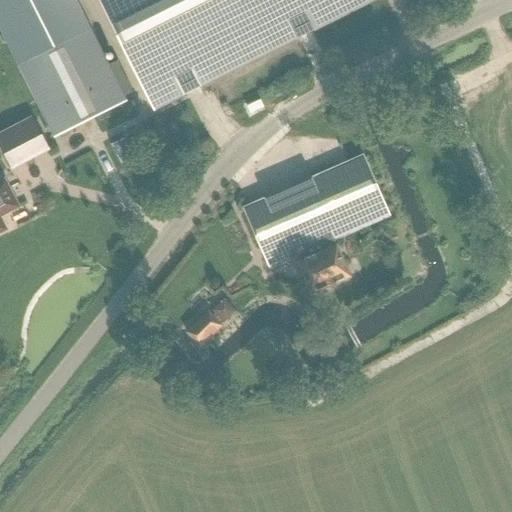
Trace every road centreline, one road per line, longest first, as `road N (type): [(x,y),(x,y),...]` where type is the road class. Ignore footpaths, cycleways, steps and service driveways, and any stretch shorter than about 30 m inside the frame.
road 1 (unclassified): [(0,456),(269,131),(357,76),(511,4)]
road 2 (track): [(511,239),(447,93),(511,58)]
road 3 (track): [(316,399),(500,300),(511,282)]
